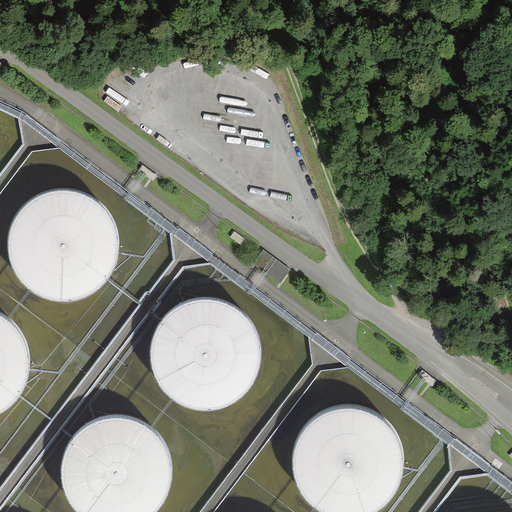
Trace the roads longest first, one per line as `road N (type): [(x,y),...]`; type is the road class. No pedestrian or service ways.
road 1 (unclassified): [(421,343),(0,46)]
road 2 (track): [(258,0),(345,215),(403,309),(403,331)]
